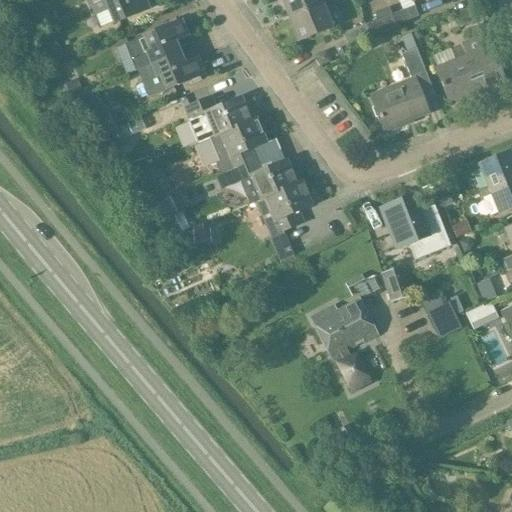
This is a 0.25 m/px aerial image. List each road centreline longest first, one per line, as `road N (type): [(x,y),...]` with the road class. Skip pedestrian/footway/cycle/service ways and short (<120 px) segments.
road 1 (secondary): [(253,511),(0,210)]
road 2 (residential): [(511,118),(376,172),(352,174),(329,157),(218,0)]
